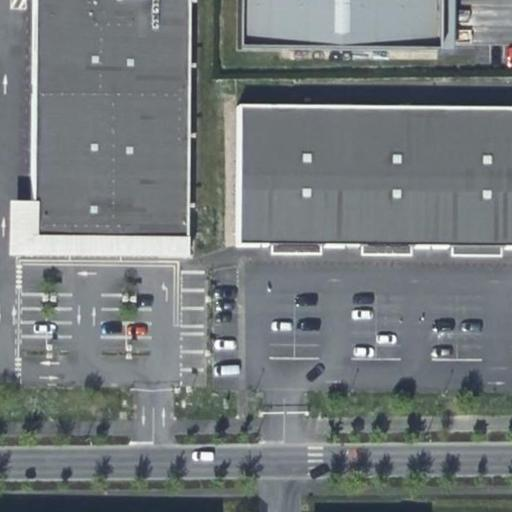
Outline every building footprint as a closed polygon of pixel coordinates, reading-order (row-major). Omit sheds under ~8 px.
[(189,0),(34,0),(32,239),(188,240),(189,0)] [(238,0),(238,57),(439,60),(439,0),(238,0)] [(452,0),(439,0),(439,60),(452,60),(452,0)] [(511,249),(511,111),(432,109),(339,109),(239,108),(238,248),(295,249),(338,249),(386,249),(431,250),(476,250),(511,249)] [(32,239),(10,239),(10,259),(187,261),(188,240),(32,239)]
